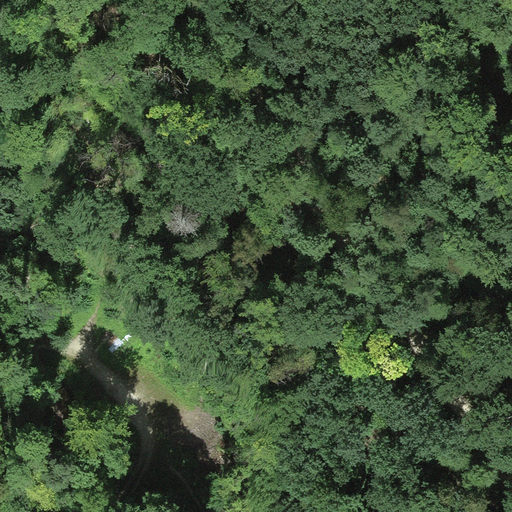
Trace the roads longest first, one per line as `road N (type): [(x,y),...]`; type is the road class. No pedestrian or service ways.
road 1 (track): [(511,490),(181,0)]
road 2 (track): [(207,511),(86,348)]
